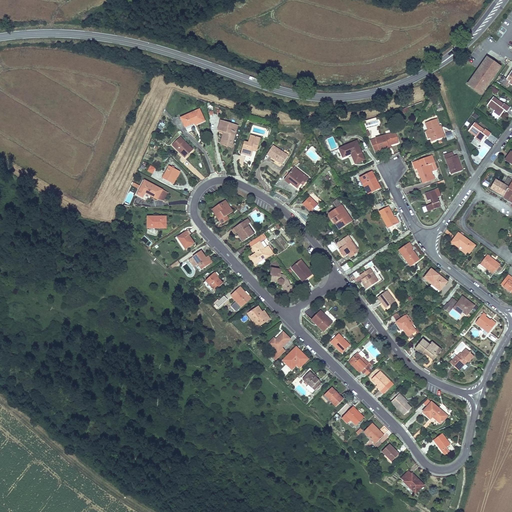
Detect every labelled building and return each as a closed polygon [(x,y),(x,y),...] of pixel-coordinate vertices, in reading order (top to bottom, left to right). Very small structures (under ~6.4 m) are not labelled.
[(487,58),(468,84),(469,86),(476,77),(478,78),(479,77),(477,75),(487,61),(491,61),(487,58)] [(500,68),(491,61),(487,61),(477,75),(479,77),(478,78),(476,77),(469,86),(481,94),(500,68)] [(511,70),(511,71),(506,79),(503,85),(507,87),(510,84),(511,84),(511,70)] [(492,86),(489,91),(496,95),(499,90),(492,86)] [(503,104),(493,97),(487,106),(494,111),(493,112),(499,117),(500,117),(504,110),(507,112),(510,108),(504,103),(503,104)] [(204,121),(199,110),(181,118),(185,127),(193,124),(192,123),(194,122),(195,125),(204,121)] [(439,130),(438,128),(439,128),(439,126),(436,119),(425,123),(428,131),(431,137),(432,142),(443,138),(440,129),(439,130)] [(238,126),(221,121),(218,130),(224,132),(220,144),(231,147),(238,126)] [(484,130),(474,123),(468,132),(475,137),(474,138),(481,143),(485,137),(488,138),(491,134),(484,130)] [(445,133),(447,140),(454,139),(452,131),(445,133)] [(398,143),(395,133),(370,141),(374,151),(379,150),(380,151),(388,148),(388,146),(390,145),(398,143)] [(260,138),(250,136),(248,143),(244,142),(241,154),(250,156),(252,150),(253,148),(257,149),(260,138)] [(193,150),(180,137),(172,145),(185,158),(193,150)] [(481,143),(474,138),(471,143),(477,148),(481,143)] [(364,160),(357,141),(339,149),(343,157),(352,154),(352,155),(355,164),(364,160)] [(288,155),(273,146),(267,155),(282,165),(288,155)] [(458,161),(456,155),(453,156),(452,153),(444,155),(451,174),(462,170),(461,167),(460,167),(458,162),(458,161)] [(250,156),(241,154),(241,155),(245,157),(244,161),(248,162),(250,156)] [(437,169),(431,156),(413,163),(415,170),(417,169),(419,169),(422,177),(421,177),(423,183),(432,179),(431,176),(432,176),(430,171),(434,170),(437,169)] [(178,170),(169,166),(162,179),(171,183),(178,171),(178,170)] [(305,175),(294,167),(294,168),(304,176),(305,175)] [(304,176),(294,168),(290,173),(287,177),(284,180),(289,184),(290,183),(297,188),(301,184),(303,181),(305,183),(308,178),(305,175),(304,176)] [(174,184),(180,172),(178,171),(171,183),(174,184)] [(380,188),(372,172),(360,178),(363,185),(365,184),(370,193),(380,188)] [(511,181),(511,179),(508,177),(503,185),(508,188),(511,181)] [(168,192),(145,180),(141,187),(137,194),(143,197),(145,193),(157,199),(163,201),(168,192)] [(503,185),(496,180),(491,189),(503,196),(508,188),(503,185)] [(511,181),(508,188),(503,196),(503,197),(511,202),(511,181)] [(441,207),(437,198),(441,197),(438,189),(425,194),(428,201),(431,200),(433,204),(428,206),(430,211),(441,207)] [(318,205),(310,197),(302,204),(310,212),(314,209),(317,205),(318,205)] [(232,212),(225,200),(220,204),(221,205),(214,209),(218,216),(217,217),(219,220),(222,224),(229,219),(227,216),(232,212)] [(352,221),(341,205),(338,201),(334,204),(337,208),(328,214),(332,219),(333,219),(336,223),(337,222),(342,229),(352,221)] [(388,229),(397,224),(394,218),(388,207),(379,212),(388,229)] [(166,217),(148,217),(148,228),(164,228),(164,222),(166,222),(166,217)] [(254,234),(247,225),(250,223),(247,219),(232,230),(235,234),(236,233),(238,236),(239,235),(240,235),(241,236),(240,237),(244,241),(254,234)] [(336,223),(333,219),(332,219),(330,221),(333,226),(335,224),(339,230),(342,229),(337,222),(336,223)] [(189,235),(186,232),(178,238),(186,249),(194,243),(189,235)] [(268,246),(264,249),(260,242),(266,238),(263,233),(249,243),(252,247),(256,253),(257,255),(251,259),(255,264),(257,263),(264,259),(273,253),(268,246)] [(475,245),(458,233),(452,242),(459,248),(460,246),(462,248),(469,253),(475,245)] [(358,250),(348,235),(339,242),(343,247),(345,250),(341,253),(344,257),(348,255),(350,258),(357,253),(358,250)] [(186,249),(178,238),(176,239),(184,250),(186,249)] [(419,260),(411,249),(412,247),(409,243),(399,251),(410,266),(419,260)] [(212,262),(208,256),(205,258),(201,251),(193,256),(198,264),(196,266),(199,271),(212,262)] [(494,262),(490,258),(490,257),(487,255),(480,264),(486,269),(493,274),(496,270),(499,266),(500,265),(495,261),(494,262)] [(198,264),(193,256),(189,259),(194,267),(196,266),(198,264)] [(307,268),(301,260),(291,267),(303,282),(313,274),(308,269),(307,269),(306,268),(307,268)] [(285,277),(285,276),(284,276),(283,276),(283,275),(280,275),(281,270),(272,268),(270,280),(278,282),(278,283),(278,284),(279,285),(280,285),(281,285),(282,285),(285,293),(291,290),(293,289),(292,285),(290,286),(287,279),(287,278),(286,277),(285,277)] [(376,279),(369,268),(362,273),(360,275),(362,279),(363,278),(366,282),(364,283),(362,284),(366,289),(376,282),(374,280),(376,279)] [(447,282),(431,269),(424,278),(431,284),(432,284),(433,283),(441,290),(447,282)] [(218,278),(214,274),(206,281),(215,291),(223,284),(218,278)] [(511,278),(511,277),(511,278),(508,275),(501,284),(500,286),(509,293),(510,291),(511,292),(511,278)] [(441,290),(433,283),(432,284),(431,284),(430,286),(438,292),(441,290)] [(247,297),(243,293),(244,292),(240,288),(231,296),(241,307),(251,298),(248,296),(247,297)] [(395,302),(387,291),(378,297),(386,308),(395,302)] [(213,304),(217,309),(228,300),(224,295),(213,304)] [(451,297),(443,309),(449,313),(457,302),(451,297)] [(474,306),(462,297),(455,306),(463,312),(467,316),(474,306)] [(266,317),(262,312),(261,313),(260,311),(261,310),(258,307),(248,314),(254,323),(257,321),(260,326),(270,319),(268,316),(266,317)] [(320,311),(311,320),(324,332),(333,323),(320,311)] [(401,319),(397,313),(393,315),(398,321),(401,319)] [(490,321),(485,317),(487,316),(483,313),(475,323),(488,333),(495,325),(490,321)] [(413,323),(407,314),(401,319),(398,321),(396,322),(402,329),(403,328),(404,330),(404,331),(408,337),(415,331),(414,330),(410,325),(413,323)] [(290,339),(283,333),(276,340),(275,339),(270,344),(278,351),(272,357),(276,360),(284,352),(280,349),(290,339)] [(350,346),(338,334),(330,342),(333,345),(334,344),(338,348),(337,349),(342,353),(350,346)] [(439,348),(432,342),(429,344),(422,339),(415,349),(422,355),(424,351),(427,353),(426,354),(431,358),(439,348)] [(442,350),(439,348),(431,358),(434,360),(442,350)] [(308,359),(301,352),(299,354),(298,353),(299,352),(295,349),(283,361),(292,370),(296,365),(298,363),(301,366),(308,359)] [(474,356),(466,349),(461,354),(458,358),(456,357),(453,360),(450,363),(456,369),(459,365),(461,367),(464,363),(465,364),(467,362),(468,363),(474,356)] [(368,365),(357,353),(350,360),(361,372),(362,371),(364,373),(369,368),(375,363),(372,360),(368,365)] [(361,372),(350,360),(348,362),(359,373),(361,372)] [(370,380),(379,371),(376,369),(368,377),(370,380)] [(394,384),(380,371),(371,379),(377,385),(378,386),(378,385),(380,386),(378,388),(384,394),(394,384)] [(314,376),(310,372),(302,379),(309,385),(306,388),(312,393),(316,389),(320,385),(321,384),(318,381),(319,381),(316,378),(314,376)] [(343,400),(332,388),(324,395),(336,407),(343,400)] [(407,402),(399,394),(397,396),(406,404),(406,403),(407,402)] [(406,404),(397,396),(391,402),(404,415),(411,408),(406,403),(406,404)] [(424,409),(424,408),(430,401),(428,399),(417,410),(421,413),(424,409)] [(447,416),(431,402),(423,412),(430,419),(432,416),(433,416),(435,417),(434,418),(441,424),(447,416)] [(364,418),(353,407),(347,412),(348,414),(353,409),(363,419),(364,418)] [(363,419),(353,409),(348,414),(347,412),(341,418),(347,424),(348,423),(350,421),(355,425),(356,426),(363,419)] [(379,432),(377,431),(378,430),(372,424),(364,432),(376,444),(384,436),(380,432),(379,432)] [(449,445),(446,441),(447,440),(442,434),(433,440),(445,455),(449,452),(446,448),(449,445)] [(399,454),(389,444),(382,452),(391,462),(399,454)] [(415,494),(424,485),(412,473),(411,474),(409,471),(401,479),(404,481),(403,482),(415,494)]
